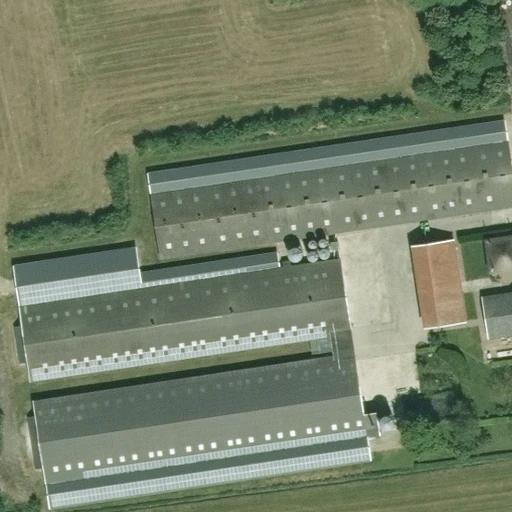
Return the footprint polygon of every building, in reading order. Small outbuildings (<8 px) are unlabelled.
[(511,207),(511,174),(507,142),(504,123),(149,176),(161,259),(511,207)] [(470,235),(478,268),(491,265),(490,264),(511,258),(511,232),(483,239),(481,232),(470,235)] [(454,237),(414,243),(426,325),(465,319),(454,237)] [(340,260),(280,269),(278,256),(140,276),(137,251),(15,269),(20,308),(31,383),(309,341),(311,354),(332,352),(332,356),(34,402),(50,507),(370,458),(367,435),(380,433),(377,413),(363,415),(340,260)] [(511,292),(509,293),(509,294),(482,298),(488,338),(490,337),(488,324),(511,320),(511,292)] [(454,330),(463,347),(479,340),(471,322),(454,330)]
